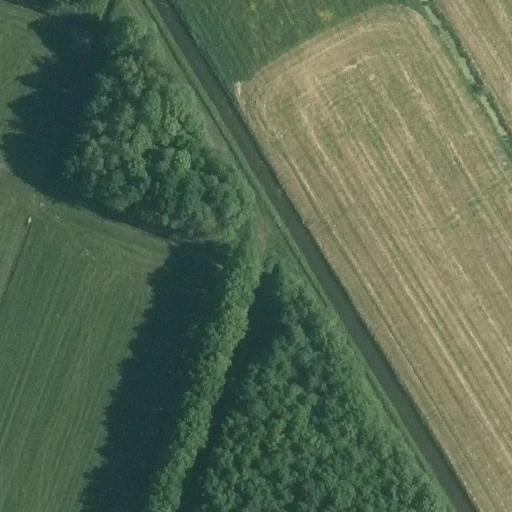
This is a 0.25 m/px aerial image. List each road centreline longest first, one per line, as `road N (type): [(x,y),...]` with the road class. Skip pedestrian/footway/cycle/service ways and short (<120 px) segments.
road 1 (track): [(264,229),(257,275),(175,511)]
road 2 (track): [(131,0),(264,229)]
